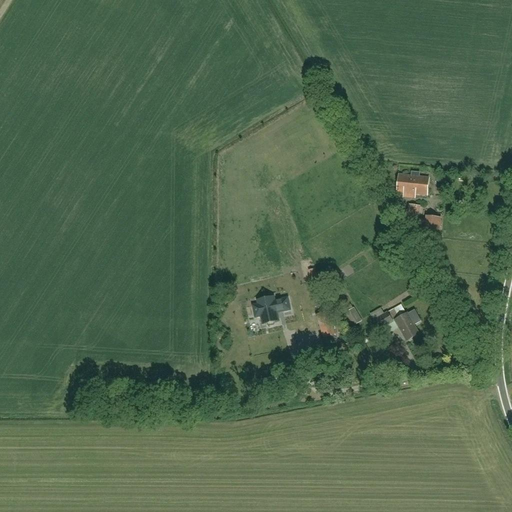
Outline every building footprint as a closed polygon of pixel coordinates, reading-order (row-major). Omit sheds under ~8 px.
[(427,195),(428,178),(420,177),(421,173),(412,172),(412,176),(399,175),(397,192),(404,193),(403,198),(415,199),(416,194),(427,195)] [(425,235),(439,236),(441,218),(427,217),(425,235)] [(314,270),(308,271),(311,283),(317,282),(314,270)] [(290,310),(288,298),(274,301),(274,297),(258,301),(258,305),(254,306),(253,308),(255,316),(257,317),(261,317),(263,324),(267,323),(268,325),(269,327),(274,326),(275,324),(274,322),(279,321),(277,313),(290,310)] [(361,321),(354,308),(347,312),(354,325),(361,321)] [(398,317),(393,309),(388,312),(387,312),(384,314),(381,308),(370,314),(379,330),(393,322),(392,321),(398,317)] [(407,341),(419,334),(414,325),(421,321),(415,310),(407,314),(407,313),(395,320),(407,341)] [(316,315),(324,338),(335,334),(328,311),(316,315)]
